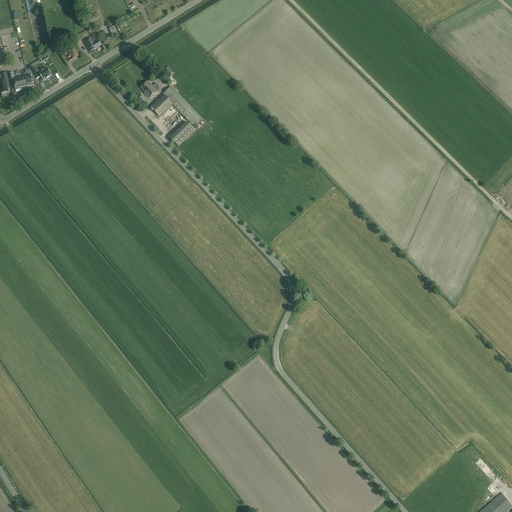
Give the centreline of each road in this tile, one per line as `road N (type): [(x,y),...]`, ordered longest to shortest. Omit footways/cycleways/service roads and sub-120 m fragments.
road 1 (unclassified): [(404,511),(277,366),(276,341),(292,297),(288,277),(91,66)]
road 2 (unclassified): [(91,66),(197,0)]
